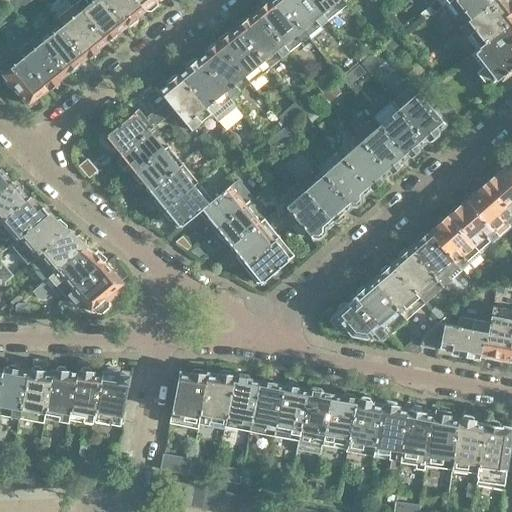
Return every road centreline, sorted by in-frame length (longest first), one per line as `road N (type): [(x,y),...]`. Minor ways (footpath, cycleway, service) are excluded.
road 1 (residential): [(246,347),(511,115)]
road 2 (residential): [(511,395),(246,347)]
road 3 (residential): [(25,152),(212,0)]
road 4 (residential): [(179,280),(25,152)]
road 5 (residential): [(131,511),(165,346)]
road 6 (residential): [(0,341),(165,346)]
